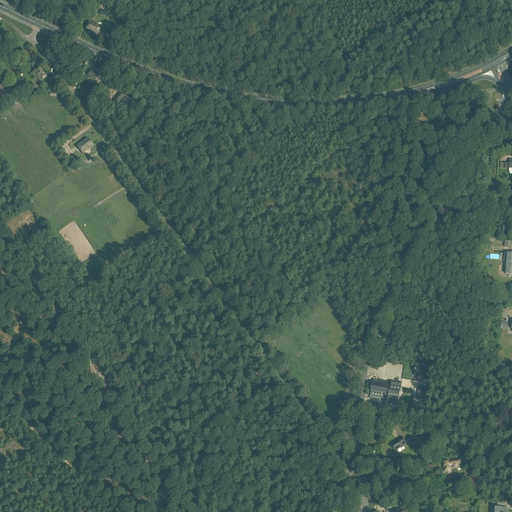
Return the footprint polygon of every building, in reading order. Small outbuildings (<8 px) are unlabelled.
[(91,4),(87,2),(81,11),(84,14),(91,4)] [(90,21),(85,31),(97,36),(101,26),(90,21)] [(39,67),(31,73),(34,77),(35,76),(39,83),(47,77),(39,67)] [(96,82),(96,83),(99,79),(100,80),(102,77),(100,77),(101,76),(96,73),(91,70),(87,75),(96,82)] [(117,105),(124,96),(120,92),(112,102),(117,105)] [(77,146),(83,154),(93,146),(87,138),(77,146)] [(416,370),(415,375),(425,377),(427,369),(416,367),(416,369),(415,369),(415,370),(416,370)] [(371,392),(370,396),(384,399),(383,403),(390,404),(391,404),(393,405),(393,400),(399,401),(399,398),(401,387),(400,387),(401,383),(402,383),(392,381),(392,382),(390,382),(390,385),(387,385),(386,385),(386,382),(381,381),(381,383),(379,382),(377,383),(372,383),(371,392)] [(426,387),(419,386),(417,398),(424,399),(426,387)] [(415,435),(412,436),(408,439),(412,445),(416,442),(416,441),(418,440),(415,435)] [(395,451),(396,451),(398,453),(402,450),(401,448),(407,444),(402,437),(391,445),(395,451)] [(442,462),(444,472),(447,471),(447,473),(451,472),(449,466),(453,465),(453,467),(454,467),(454,468),(457,467),(457,466),(458,466),(457,464),(461,464),(460,459),(456,460),(456,459),(452,460),(452,461),(449,461),(448,461),(442,462)] [(473,474),(468,476),(472,485),(477,482),(473,474)] [(496,508),(495,511),(507,511),(508,509),(508,508),(505,508),(505,503),(497,502),(497,508),(496,508)]
